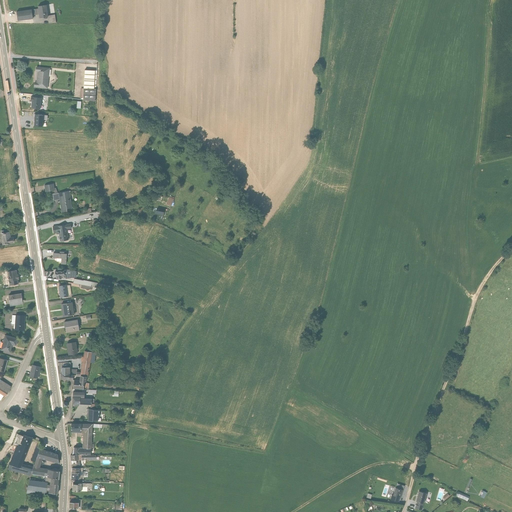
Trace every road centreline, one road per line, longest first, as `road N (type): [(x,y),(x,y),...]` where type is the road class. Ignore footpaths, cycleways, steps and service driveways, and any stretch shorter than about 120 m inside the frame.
road 1 (secondary): [(0,32),(45,330)]
road 2 (track): [(414,464),(475,294),(511,249)]
